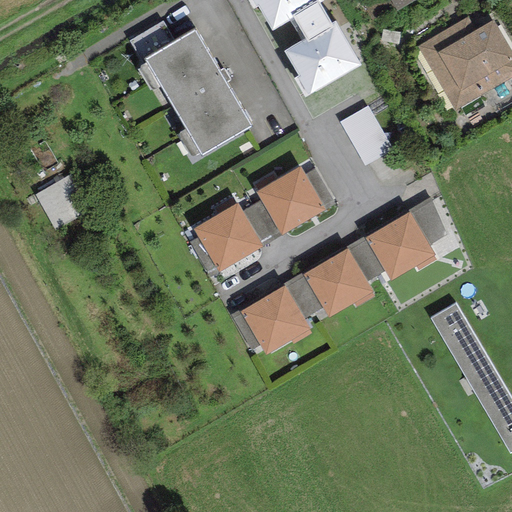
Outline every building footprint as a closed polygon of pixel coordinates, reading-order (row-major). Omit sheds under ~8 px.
[(322,1),(321,0),(247,0),(253,9),(258,7),(272,31),(294,19),(305,38),(284,51),(298,76),(293,79),(304,98),(360,65),(335,22),(332,24),(319,3),(322,1)] [(390,0),(397,11),(415,0),(390,0)] [(467,17),(417,47),(455,111),(511,76),(511,52),(493,20),(476,30),(467,17)] [(145,60),(174,42),(163,22),(129,41),(143,65),(147,63),(145,60)] [(174,42),(145,60),(147,63),(143,65),(138,68),(151,91),(160,86),(185,128),(177,133),(191,157),(199,152),(202,155),(251,126),(226,83),(230,81),(223,69),(218,72),(194,31),(174,42)] [(367,106),(339,122),(365,166),(393,150),(367,106)] [(300,166),(256,192),(261,200),(282,236),(326,211),(305,175),(300,166)] [(315,169),(305,175),(326,211),(336,205),(315,169)] [(38,193),(57,228),(85,212),(65,178),(38,193)] [(430,196),(407,210),(409,212),(429,246),(448,235),(430,196)] [(261,200),(243,211),(264,247),(282,236),(261,200)] [(238,203),(193,230),(198,238),(215,267),(219,273),(264,247),(243,211),(238,203)] [(409,212),(365,238),(385,271),(391,282),(416,267),(418,270),(437,259),(429,246),(409,212)] [(347,249),(346,249),(366,282),(385,271),(365,238),(364,239),(363,237),(346,247),(347,249)] [(215,267),(198,238),(190,243),(207,272),(215,267)] [(346,249),(303,275),(322,308),(329,319),(354,304),(356,307),(374,296),(366,282),(346,249)] [(322,308),(303,275),(301,273),(283,284),(285,287),(283,287),(303,320),(322,308)] [(283,287),(240,312),(260,346),(266,356),(291,342),(292,345),(311,334),(303,320),(283,287)] [(511,400),(455,304),(430,319),(510,453),(511,452),(511,400)] [(251,351),(260,346),(240,312),(238,310),(230,315),(251,351)]
